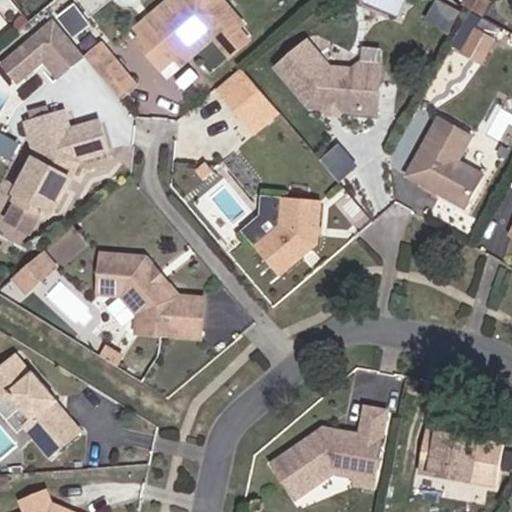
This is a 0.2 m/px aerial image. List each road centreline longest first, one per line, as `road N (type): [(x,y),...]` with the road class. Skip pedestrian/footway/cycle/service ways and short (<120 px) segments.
road 1 (residential): [(300,365),(158,193),(153,137)]
road 2 (unknown): [(0,313),(134,395),(215,457)]
road 3 (residential): [(511,369),(427,336),(340,334),(300,365)]
road 4 (residential): [(300,365),(220,428),(204,511)]
